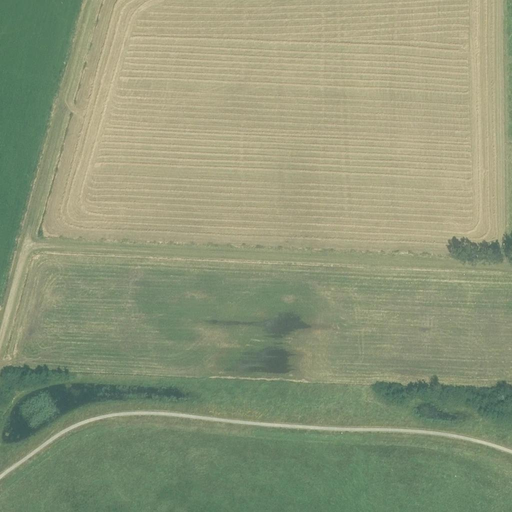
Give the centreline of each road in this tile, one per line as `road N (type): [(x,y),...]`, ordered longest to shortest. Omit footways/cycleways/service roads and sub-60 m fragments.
road 1 (track): [(29,247),(511,267)]
road 2 (track): [(29,247),(92,0)]
